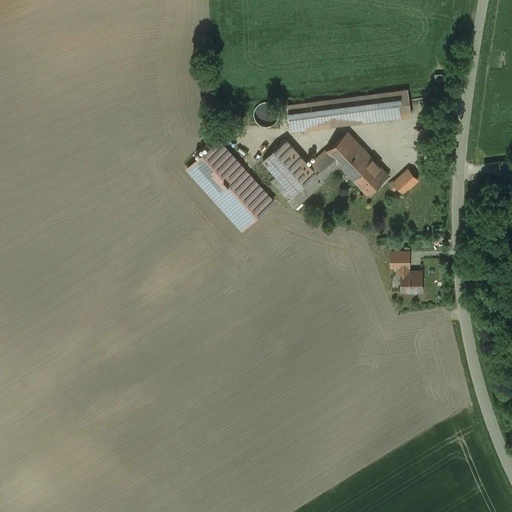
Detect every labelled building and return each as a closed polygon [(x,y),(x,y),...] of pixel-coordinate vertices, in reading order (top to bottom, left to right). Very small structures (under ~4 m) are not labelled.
[(408,89),(288,105),(291,130),(411,114),(408,89)] [(266,100),(263,101),(261,101),(260,102),(258,103),(257,104),(256,105),(255,107),(255,108),(254,110),(254,112),(254,114),(254,116),(254,117),(255,119),(256,120),(257,122),(258,123),(260,124),(261,125),(263,126),(265,126),(267,126),(270,126),(272,125),(274,124),(275,123),(276,122),(277,121),(278,119),(278,118),(279,116),(279,115),(279,113),(279,111),(279,110),(278,108),(277,106),(276,104),(274,103),(272,102),(270,101),(268,100),(266,100)] [(369,155),(347,132),(327,150),(340,164),(344,169),(349,173),(369,155)] [(310,165),(286,139),(263,160),(277,175),(294,194),(317,174),(310,165)] [(220,140),(188,168),(242,229),(273,201),(220,140)] [(327,150),(310,165),(317,174),(323,179),(333,171),(340,164),(327,150)] [(369,155),(349,173),(368,194),(388,175),(369,155)] [(340,164),(333,171),(337,176),(344,169),(340,164)] [(408,170),(395,182),(399,187),(404,192),(418,180),(408,170)] [(294,194),(288,200),(295,207),(324,180),(323,179),(317,174),(294,194)] [(294,194),(277,175),(271,180),(288,200),(294,194)] [(395,182),(394,181),(390,184),(395,190),(399,187),(395,182)] [(409,251),(392,251),(392,266),(395,266),(400,266),(408,266),(410,266),(409,251)] [(414,271),(408,271),(408,266),(400,266),(400,273),(402,273),(402,290),(422,290),(422,273),(417,273),(414,271)]
